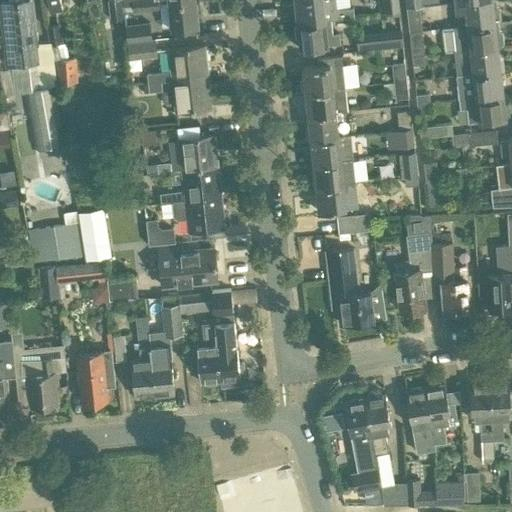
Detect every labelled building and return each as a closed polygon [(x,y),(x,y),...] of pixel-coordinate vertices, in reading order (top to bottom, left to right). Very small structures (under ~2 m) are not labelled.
[(8,1),(0,2),(3,30),(8,30),(12,64),(12,65),(36,63),(38,87),(28,89),(36,135),(40,156),(65,151),(61,130),(53,85),(56,84),(55,83),(48,42),(37,43),(36,31),(32,31),(29,0),(8,0),(8,1)] [(47,0),(50,10),(60,8),(58,0),(47,0)] [(123,18),(121,0),(106,0),(108,19),(123,18)] [(144,0),(131,0),(133,10),(146,9),(144,0)] [(157,0),(144,0),(146,9),(159,7),(158,1),(157,0)] [(195,0),(167,0),(171,26),(198,23),(197,12),(200,12),(199,1),(196,1),(195,0)] [(332,0),(294,0),(297,21),(330,17),(342,16),(353,15),(352,5),(350,5),(341,6),(333,7),(332,0)] [(398,0),(380,0),(382,13),(400,11),(398,0)] [(491,0),(458,0),(454,1),(456,10),(465,9),(467,24),(494,20),(494,19),(498,19),(500,16),(499,7),(496,5),(492,5),(491,0)] [(418,5),(406,6),(407,16),(410,45),(411,54),(423,52),(422,44),(418,5)] [(330,17),(297,21),(299,46),(339,42),(338,31),(331,32),(330,17)] [(236,18),(216,18),(217,28),(237,27),(236,18)] [(150,37),(148,20),(125,23),(127,40),(150,37)] [(494,20),(467,24),(441,27),(444,51),(453,50),(453,49),(497,44),(497,42),(500,42),(503,39),(501,30),(499,27),(495,28),(494,20)] [(59,22),(45,24),(48,42),(55,83),(77,82),(76,57),(68,57),(65,41),(62,42),(59,22)] [(402,30),(357,35),(359,50),(404,44),(402,30)] [(155,37),(150,37),(127,40),(128,56),(156,53),(155,37)] [(170,69),(146,72),(148,81),(161,80),(172,79),(207,75),(204,43),(168,47),(170,69)] [(453,49),(453,50),(456,73),(500,68),(497,44),(453,49)] [(423,52),(411,54),(412,63),(424,62),(423,52)] [(303,75),(299,76),(300,88),(304,88),(304,91),(344,86),(340,54),(316,57),(317,64),(301,65),(303,75)] [(391,67),(387,67),(388,78),(393,78),(393,81),(405,79),(403,60),(391,61),(391,67)] [(456,73),(455,73),(458,97),(503,92),(500,68),(456,73)] [(207,75),(172,79),(175,110),(210,106),(207,75)] [(405,79),(393,81),(395,97),(407,96),(405,79)] [(161,80),(148,81),(149,90),(162,88),(161,80)] [(344,86),(304,91),(307,114),(335,111),(347,110),(344,86)] [(428,92),(415,93),(416,102),(429,101),(428,92)] [(503,92),(458,97),(460,108),(466,107),(468,121),(506,116),(503,92)] [(429,101),(416,102),(417,111),(430,110),(429,101)] [(409,108),(396,109),(398,128),(411,126),(409,108)] [(0,146),(10,145),(5,111),(0,111),(0,146)] [(335,111),(307,114),(310,138),(338,135),(335,111)] [(199,123),(177,126),(178,139),(170,140),(173,169),(182,168),(217,164),(213,133),(200,134),(199,123)] [(420,127),(421,138),(453,135),(452,124),(420,127)] [(411,126),(398,128),(400,144),(413,143),(411,126)] [(154,128),(141,130),(143,144),(155,142),(155,140),(154,128)] [(496,128),(468,131),(469,144),(497,141),(496,128)] [(338,135),(310,138),(313,162),(352,158),(350,133),(338,135)] [(509,138),(500,139),(502,155),(511,154),(511,160),(511,159),(511,135),(508,136),(509,138)] [(314,171),(310,172),(311,184),(315,183),(315,186),(355,181),(352,158),(313,162),(314,171)] [(365,182),(375,182),(373,159),(364,160),(365,182)] [(498,187),(491,187),(492,199),(493,203),(493,205),(511,204),(511,159),(511,160),(495,162),(498,187)] [(169,160),(156,161),(157,171),(170,169),(169,160)] [(436,160),(423,161),(424,170),(437,169),(436,160)] [(217,164),(182,168),(184,189),(185,199),(220,195),(217,164)] [(415,165),(403,166),(404,176),(416,174),(415,165)] [(437,169),(424,170),(425,179),(438,178),(437,169)] [(416,174),(404,176),(405,185),(417,183),(416,174)] [(355,181),(315,186),(318,210),(358,205),(355,181)] [(16,189),(0,190),(0,207),(18,205),(16,189)] [(184,189),(160,192),(161,201),(172,200),(185,199),(184,189)] [(185,199),(172,200),(173,215),(177,218),(187,216),(187,218),(183,219),(180,221),(181,227),(184,229),(188,228),(188,230),(224,226),(223,224),(227,224),(229,222),(228,213),(225,211),(222,212),(220,195),(185,199)] [(103,206),(77,211),(79,221),(82,235),(84,249),(109,244),(103,206)] [(65,222),(27,229),(33,260),(85,254),(84,249),(82,235),(79,221),(77,211),(77,209),(64,212),(65,222)] [(368,212),(337,215),(338,232),(370,229),(368,212)] [(156,218),(145,219),(148,244),(173,241),(172,226),(161,228),(156,224),(156,218)] [(451,233),(431,234),(432,263),(433,279),(443,279),(445,309),(469,308),(467,278),(466,278),(465,266),(454,266),(452,237),(451,233)] [(410,260),(396,261),(397,271),(396,271),(401,309),(404,308),(404,311),(407,312),(419,311),(421,309),(421,306),(424,306),(423,296),(421,281),(432,279),(433,279),(432,263),(431,234),(408,235),(407,235),(410,260)] [(25,237),(2,241),(3,251),(27,247),(25,237)] [(181,241),(157,243),(162,285),(217,279),(214,248),(182,251),(181,241)] [(497,272),(487,273),(489,305),(490,305),(491,313),(507,312),(507,304),(511,304),(511,243),(496,244),(497,272)] [(340,305),(338,305),(340,321),(373,318),(370,289),(359,290),(355,246),(327,249),(331,298),(339,298),(340,305)] [(27,248),(3,252),(5,266),(29,262),(27,248)] [(104,261),(87,262),(55,265),(57,283),(69,282),(69,280),(97,277),(98,282),(107,282),(107,277),(107,275),(105,275),(104,261)] [(57,283),(55,265),(39,266),(41,298),(59,297),(57,283)] [(131,275),(107,277),(107,282),(109,300),(133,298),(138,298),(136,274),(131,275)] [(255,285),(210,290),(212,307),(214,321),(219,378),(220,384),(245,382),(242,360),(238,361),(234,320),(232,301),(236,301),(239,324),(252,323),(251,317),(257,317),(256,299),(257,299),(255,285)] [(210,290),(194,292),(196,308),(212,307),(210,290)] [(8,301),(0,301),(0,327),(10,326),(8,301)] [(139,357),(130,358),(134,395),(154,393),(148,335),(148,332),(146,314),(135,315),(139,357)] [(205,343),(196,344),(199,380),(219,378),(214,321),(205,322),(205,331),(204,331),(205,343)] [(164,330),(148,332),(148,335),(154,393),(174,391),(170,354),(168,334),(182,333),(181,322),(164,323),(164,330)] [(124,334),(113,335),(115,362),(126,361),(124,334)] [(0,405),(6,405),(4,389),(7,389),(6,376),(15,375),(13,350),(11,339),(0,340),(0,405)] [(63,345),(13,350),(15,375),(18,405),(32,404),(32,405),(57,403),(55,385),(58,385),(56,369),(65,368),(63,345)] [(79,367),(76,367),(77,383),(80,383),(82,400),(107,398),(105,386),(115,385),(111,349),(77,352),(79,367)] [(491,377),(489,377),(492,438),(503,437),(502,416),(511,415),(509,378),(505,378),(505,375),(503,374),(494,374),(491,377)] [(474,380),(469,380),(471,417),(480,417),(483,460),(493,459),(492,438),(489,377),(487,377),(485,375),(476,375),(474,377),(474,380)] [(427,384),(425,385),(435,442),(446,440),(442,419),(457,417),(454,400),(448,401),(444,381),(440,382),(440,380),(437,378),(429,380),(427,382),(427,384)] [(425,385),(405,388),(412,425),(415,445),(416,450),(436,447),(435,442),(425,385)] [(368,395),(365,395),(375,452),(386,450),(383,430),(391,428),(385,392),(381,392),(381,390),(377,388),(370,389),(367,393),(368,395)] [(365,395),(345,399),(358,469),(351,471),(354,488),(381,483),(381,482),(375,452),(365,395)] [(493,442),(493,458),(504,457),(504,442),(493,442)] [(429,461),(416,462),(417,476),(430,476),(429,461)] [(480,469),(465,470),(465,472),(465,498),(480,498),(480,469)] [(465,498),(465,472),(458,473),(458,478),(436,479),(437,501),(465,500),(465,498)] [(419,477),(405,478),(405,480),(408,503),(421,503),(419,477)] [(392,481),(382,482),(384,503),(408,503),(405,480),(392,480),(392,481)] [(380,490),(368,490),(368,502),(381,502),(380,490)]
